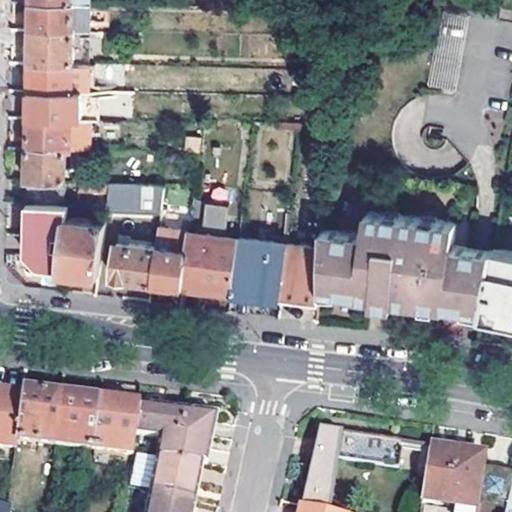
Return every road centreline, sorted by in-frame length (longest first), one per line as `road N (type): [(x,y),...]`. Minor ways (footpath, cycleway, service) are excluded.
road 1 (tertiary): [(0,324),(278,362)]
road 2 (tertiary): [(278,362),(511,394)]
road 3 (residential): [(278,362),(246,511)]
